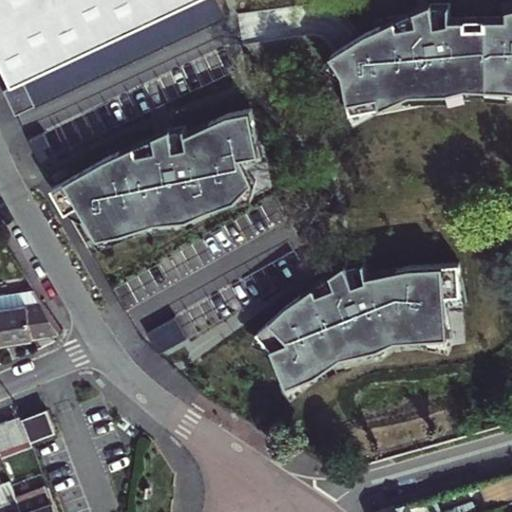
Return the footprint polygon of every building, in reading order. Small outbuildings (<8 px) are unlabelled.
[(0,0),(0,78),(4,87),(16,113),(36,103),(23,78),(191,0),(0,0)] [(224,16),(216,0),(191,0),(23,78),(36,103),(224,16)] [(511,13),(457,15),(455,0),(436,0),(425,4),(365,33),(334,53),(344,70),(352,110),(419,96),(454,81),(474,79),(511,85),(511,13)] [(226,47),(30,137),(40,162),(237,69),(226,47)] [(263,151),(252,108),(230,112),(188,132),(186,126),(172,132),(171,130),(56,185),(60,186),(60,198),(68,211),(81,202),(99,235),(123,231),(157,219),(188,216),(235,196),(255,179),(245,154),(263,151)] [(275,198),(116,287),(128,310),(287,219),(275,198)] [(296,250),(146,331),(159,354),(307,272),(296,250)] [(328,276),(289,305),(259,330),(288,383),(318,372),(346,356),(381,346),(399,338),(451,334),(448,294),(463,291),(461,261),(413,263),(373,271),(370,259),(352,260),(328,276)] [(0,345),(33,340),(26,294),(0,297),(0,345)] [(38,413),(22,419),(30,439),(46,433),(38,413)] [(21,416),(8,421),(17,444),(30,439),(22,419),(21,416)] [(17,444),(8,421),(0,424),(0,439),(4,449),(17,444)] [(511,501),(511,471),(476,482),(484,502),(480,504),(482,508),(486,507),(487,510),(511,501)] [(24,511),(18,497),(11,478),(0,483),(5,498),(0,500),(0,511),(24,511)] [(59,511),(48,485),(18,497),(24,511),(59,511)] [(476,511),(472,501),(444,511),(437,493),(380,509),(376,511),(476,511)]
